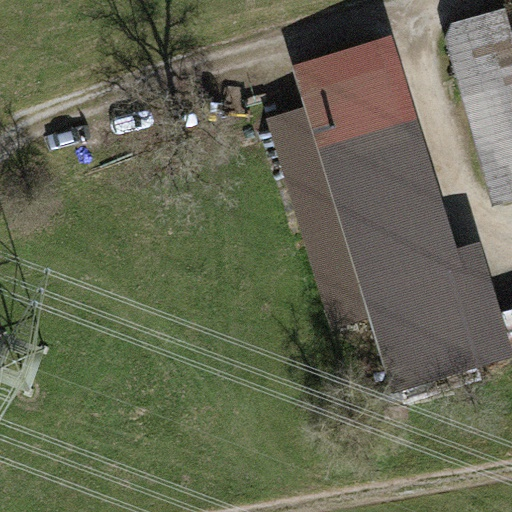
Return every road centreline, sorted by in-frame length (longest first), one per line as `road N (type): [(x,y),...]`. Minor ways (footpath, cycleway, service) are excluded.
road 1 (track): [(410,10),(72,115),(0,161)]
road 2 (track): [(511,257),(468,201),(410,10)]
